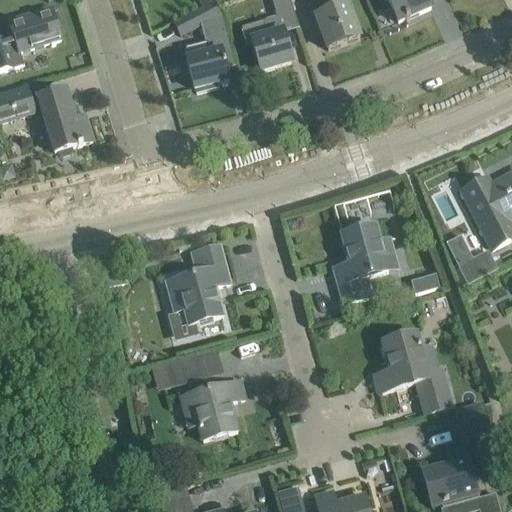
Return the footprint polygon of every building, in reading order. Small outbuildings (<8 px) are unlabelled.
[(243,30),(247,45),(252,44),(261,74),(292,65),(281,30),(298,25),(290,0),(271,0),(278,20),(243,30)] [(309,0),(321,34),(328,52),(360,41),(348,7),(331,13),(326,0),(309,0)] [(387,0),(390,7),(398,25),(406,22),(406,23),(410,22),(409,21),(431,11),(426,0),(387,0)] [(215,4),(174,26),(181,38),(221,17),(215,4)] [(0,42),(0,75),(25,68),(21,55),(51,46),(52,48),(56,46),(55,45),(61,43),(58,31),(63,29),(58,14),(24,24),(23,20),(10,24),(14,38),(0,42)] [(208,46),(186,51),(189,62),(187,63),(191,81),(192,80),(195,92),(196,92),(197,96),(218,91),(217,87),(229,84),(222,53),(211,56),(208,46)] [(49,137),(55,156),(58,155),(59,158),(63,160),(71,157),(73,154),(72,151),(77,149),(78,150),(83,148),(83,147),(93,144),(85,120),(76,122),(67,93),(48,99),(31,104),(27,91),(0,98),(0,125),(42,113),(49,137)] [(501,225),(511,219),(511,177),(483,192),(479,186),(462,195),(492,253),(511,244),(501,225)] [(349,267),(334,271),(339,289),(345,308),(373,300),(367,281),(389,275),(381,248),(380,245),(376,229),(341,239),(349,267)] [(176,284),(166,287),(174,317),(185,314),(189,330),(224,320),(215,292),(230,288),(225,268),(226,268),(221,249),(193,257),(198,278),(176,284)] [(458,269),(468,288),(496,273),(486,254),(458,269)] [(121,262),(106,265),(111,291),(127,288),(121,262)] [(375,379),(380,397),(416,387),(425,419),(453,412),(442,372),(427,376),(417,337),(382,346),(390,375),(375,379)] [(197,363),(171,370),(175,387),(202,380),(197,363)] [(191,399),(204,445),(238,435),(230,407),(245,403),(240,385),(191,399)] [(474,440),(491,435),(483,407),(455,414),(462,443),(465,442),(468,451),(466,451),(465,450),(448,455),(451,467),(423,475),(432,509),(442,507),(443,511),(468,511),(481,509),(478,497),(468,457),(478,455),(474,440)] [(164,477),(146,483),(149,491),(167,486),(164,477)] [(304,511),(299,491),(279,496),(283,511),(304,511)] [(318,511),(368,511),(365,500),(336,508),(333,496),(316,500),(318,511)]
